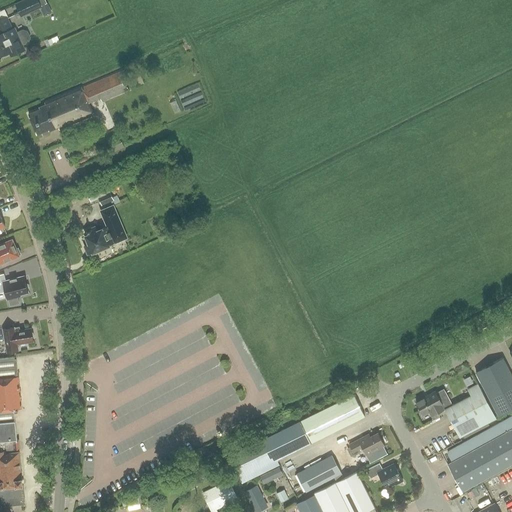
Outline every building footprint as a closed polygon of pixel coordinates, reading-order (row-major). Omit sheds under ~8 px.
[(39,0),(24,0),(16,4),(21,17),(42,7),(39,0)] [(50,5),(42,9),(45,16),(53,13),(50,5)] [(0,25),(3,33),(0,34),(0,53),(1,56),(9,52),(11,56),(25,50),(24,46),(29,44),(32,38),(29,32),(23,30),(17,33),(15,28),(13,28),(8,17),(0,20),(0,25)] [(50,45),(63,41),(61,35),(48,39),(50,45)] [(40,110),(34,112),(28,115),(36,135),(42,133),(44,137),(50,135),(48,132),(58,128),(58,129),(93,115),(89,104),(101,99),(102,101),(128,90),(121,72),(55,99),(54,98),(45,102),(46,105),(39,108),(40,110)] [(203,85),(180,91),(185,109),(207,103),(203,85)] [(107,184),(87,193),(91,202),(99,199),(102,205),(112,201),(113,205),(120,202),(118,195),(113,197),(107,184)] [(97,231),(95,227),(91,228),(92,230),(85,233),(90,243),(84,246),(88,255),(94,252),(95,254),(107,249),(106,247),(115,243),(128,237),(114,205),(100,211),(107,227),(97,231)] [(13,239),(0,244),(0,265),(20,257),(19,255),(21,254),(19,248),(17,249),(13,239)] [(0,290),(1,293),(6,292),(8,299),(11,298),(12,303),(19,301),(17,296),(20,296),(20,293),(28,291),(28,289),(29,286),(28,284),(26,282),(24,276),(6,281),(5,274),(0,275),(0,290)] [(1,328),(6,352),(18,350),(17,343),(33,340),(32,336),(33,335),(33,332),(31,331),(31,329),(20,330),(19,325),(1,328)] [(19,376),(16,376),(16,375),(18,375),(17,357),(0,358),(0,507),(25,505),(23,479),(21,479),(16,421),(14,421),(14,419),(15,419),(15,412),(14,408),(21,407),(19,376)] [(511,376),(511,374),(503,358),(475,372),(498,415),(511,407),(511,376)] [(423,415),(430,411),(432,416),(444,409),(445,409),(456,430),(461,438),(495,420),(491,412),(480,391),(453,405),(443,388),(436,392),(435,391),(416,401),(423,415)] [(300,421),(229,456),(239,478),(366,415),(355,393),(300,421)] [(511,464),(511,416),(451,450),(457,460),(448,464),(463,491),(511,464)] [(370,462),(378,458),(388,453),(388,452),(384,445),(385,445),(378,432),(367,437),(366,436),(349,444),(351,447),(346,449),(338,447),(337,454),(348,474),(358,469),(355,462),(357,455),(362,452),(361,449),(363,448),(366,454),(370,462)] [(343,477),(342,473),(333,455),(297,473),(306,491),(334,477),(336,480),(343,477)] [(396,484),(403,481),(394,463),(383,469),(380,463),(366,470),(371,478),(379,474),(386,488),(396,483),(396,484)] [(279,466),(262,475),(265,482),(283,473),(279,466)] [(201,468),(179,478),(183,487),(205,477),(201,468)] [(324,511),(363,511),(375,506),(356,471),(314,492),(324,511)] [(229,481),(202,494),(211,511),(212,511),(238,499),(229,481)] [(257,511),(268,506),(258,486),(246,492),(255,511),(257,511)] [(276,501),(278,505),(289,500),(284,490),(277,493),(280,499),(276,501)] [(300,511),(323,511),(314,494),(296,503),(300,511)] [(126,505),(132,504),(132,507),(144,506),(143,496),(126,497),(126,505)] [(499,511),(495,503),(478,511),(499,511)]
